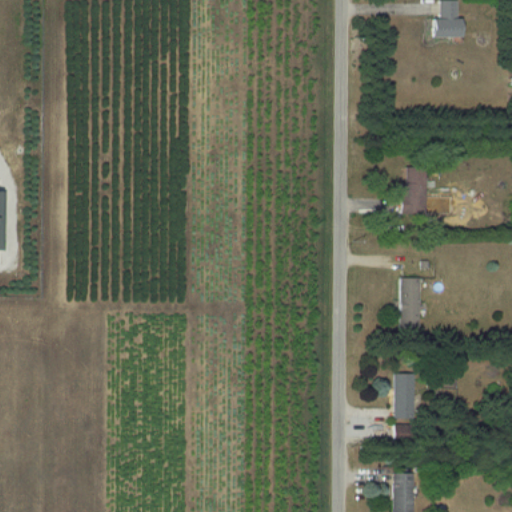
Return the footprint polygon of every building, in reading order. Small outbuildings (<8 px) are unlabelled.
[(431,38),(461,38),(461,18),(457,18),(457,1),(438,1),(438,19),(431,19),(431,38)] [(426,215),(427,166),(402,166),(401,215),(426,215)] [(399,278),(399,330),(419,330),(419,278),(399,278)] [(393,419),(413,419),(413,374),(393,374),(393,419)] [(391,511),(412,511),(412,474),(392,474),(391,511)]
